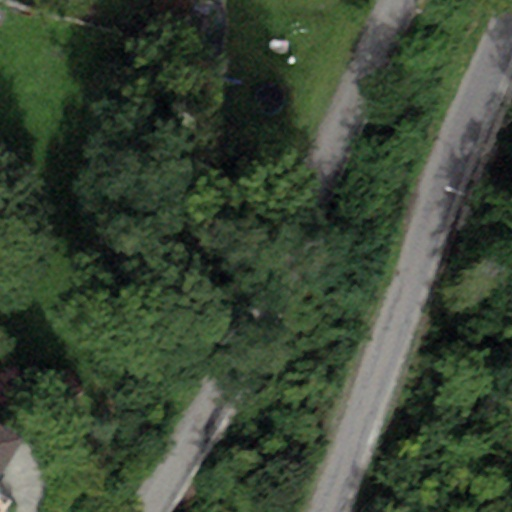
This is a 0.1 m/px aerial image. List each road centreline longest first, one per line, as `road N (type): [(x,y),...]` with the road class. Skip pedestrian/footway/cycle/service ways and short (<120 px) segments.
road 1 (unclassified): [(402,0),(144,511)]
road 2 (tertiary): [(328,511),(511,28)]
